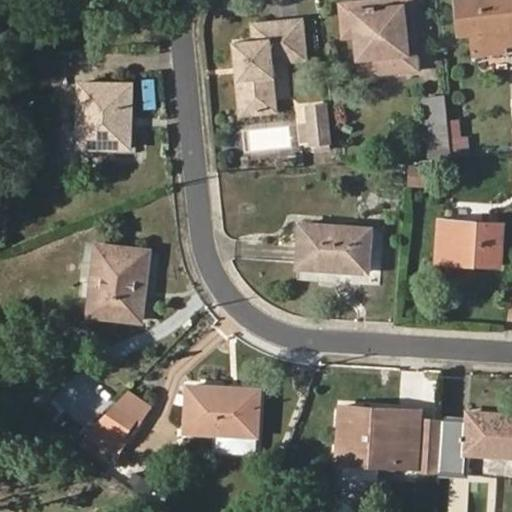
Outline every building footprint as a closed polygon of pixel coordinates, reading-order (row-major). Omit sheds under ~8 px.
[(394,5),(393,0),(364,0),(336,2),(341,40),(360,39),(362,57),(380,56),(382,72),(418,69),(416,52),(409,52),(405,5),(394,5)] [(511,43),(511,0),(460,0),(458,0),(462,34),(477,33),(480,54),(506,51),(505,44),(511,43)] [(272,38),(254,40),(233,42),(239,117),(280,114),(274,66),(305,62),(300,18),(271,20),(272,38)] [(271,20),(252,22),(254,40),(272,38),(271,20)] [(44,81),(70,80),(69,48),(42,50),(44,81)] [(133,85),(83,83),(82,148),(132,147),(133,85)] [(433,158),(453,156),(447,97),(427,99),(433,158)] [(331,142),(327,104),(308,106),(310,124),(312,139),(312,143),(315,144),(316,151),(330,150),(329,143),(331,142)] [(301,125),(303,140),(312,139),(310,124),(301,125)] [(503,225),(441,222),(439,262),(501,266),(503,225)] [(369,272),(371,229),(304,224),(302,266),(369,272)] [(152,252),(98,245),(89,315),(143,322),(152,252)] [(230,397),(230,387),(190,385),(188,432),(220,433),(220,449),(223,453),(254,455),(257,451),(260,398),(230,397)] [(260,398),(261,389),(230,387),(230,397),(260,398)] [(149,406),(128,393),(117,404),(138,418),(140,420),(149,406)] [(138,418),(117,404),(91,430),(119,447),(138,418)] [(399,418),(399,408),(341,406),(339,462),(343,462),(343,478),(380,480),(380,465),(419,466),(421,418),(399,418)] [(421,418),(421,409),(399,408),(399,418),(421,418)] [(511,414),(469,412),(469,418),(442,417),(439,476),(469,476),(470,455),(511,457),(511,414)]
